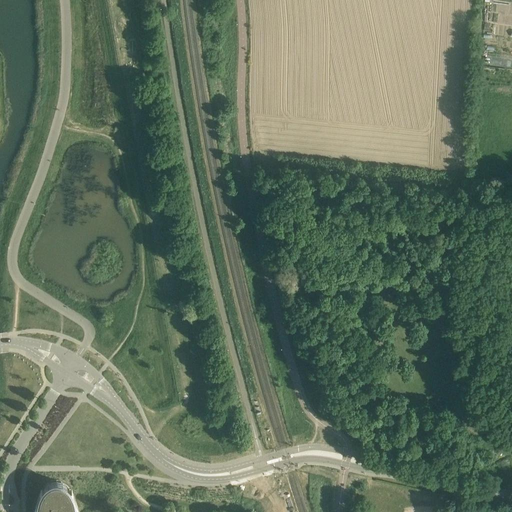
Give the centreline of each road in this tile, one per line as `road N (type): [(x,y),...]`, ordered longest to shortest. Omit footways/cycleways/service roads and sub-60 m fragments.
road 1 (tertiary): [(388,468),(313,447),(218,476)]
road 2 (tertiary): [(218,476),(309,458),(388,468)]
road 3 (residential): [(66,375),(14,457),(6,511)]
road 4 (tertiary): [(107,395),(164,461),(218,476)]
road 5 (tertiary): [(511,495),(388,468)]
